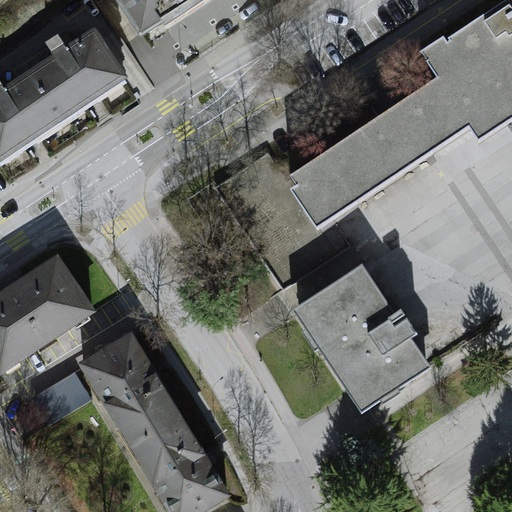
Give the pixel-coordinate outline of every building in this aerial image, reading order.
[(116,0),(146,44),(212,0),(116,0)] [(439,82),(291,180),(325,230),(331,226),(477,129),(487,144),(511,127),(511,1),(424,60),(439,82)] [(0,94),(0,163),(129,79),(98,31),(0,94)] [(55,254),(0,291),(0,376),(0,377),(95,313),(55,254)] [(370,271),(298,316),(363,417),(435,372),(370,271)] [(137,328),(81,361),(169,511),(213,511),(236,499),(137,328)] [(92,401),(75,372),(32,398),(49,427),(92,401)]
